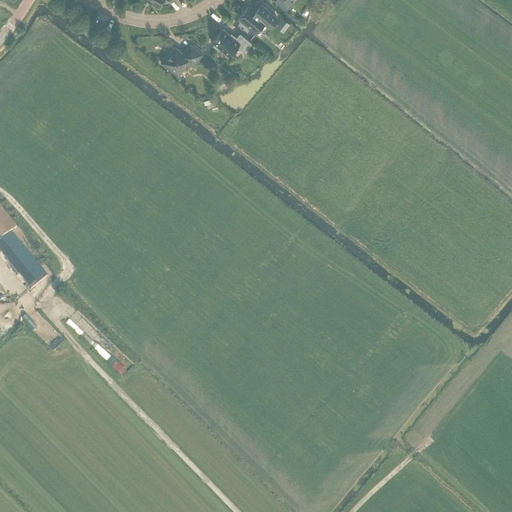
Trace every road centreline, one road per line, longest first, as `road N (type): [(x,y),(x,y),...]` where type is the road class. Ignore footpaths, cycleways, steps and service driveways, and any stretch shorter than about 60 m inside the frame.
road 1 (track): [(0,282),(41,312),(232,511)]
road 2 (track): [(33,307),(68,264),(0,190)]
road 3 (residential): [(83,0),(151,24),(192,17),(219,0)]
